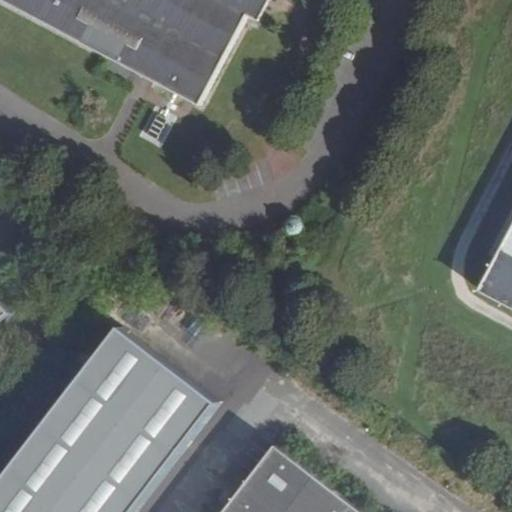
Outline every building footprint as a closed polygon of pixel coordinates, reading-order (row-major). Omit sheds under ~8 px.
[(7,0),(206,106),(252,17),(265,25),(278,0),(7,0)] [(511,235),(481,294),(511,310),(511,235)] [(0,348),(21,330),(0,306),(0,348)] [(0,488),(0,511),(134,511),(221,401),(124,327),(0,488)] [(364,511),(277,445),(226,511),(364,511)]
